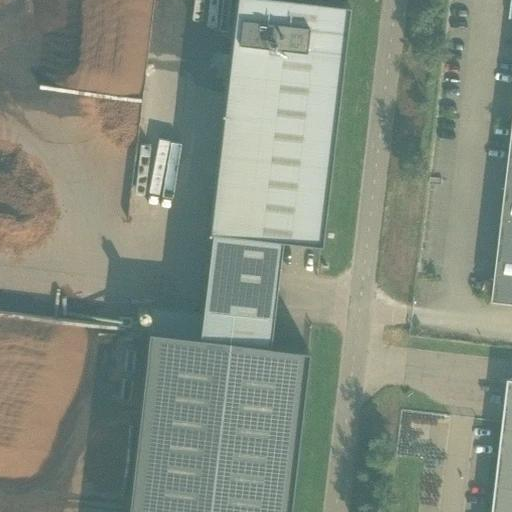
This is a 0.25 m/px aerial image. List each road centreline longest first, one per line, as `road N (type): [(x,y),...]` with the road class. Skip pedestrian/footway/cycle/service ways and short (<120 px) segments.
road 1 (unclassified): [(335,511),(395,0)]
road 2 (unknown): [(450,306),(471,0)]
road 3 (unknown): [(352,361),(487,377)]
